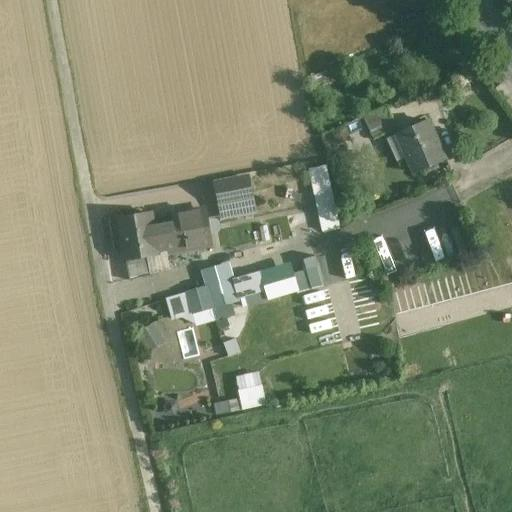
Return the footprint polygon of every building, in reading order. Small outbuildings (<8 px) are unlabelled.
[(335,82),(331,71),(309,79),(314,90),(335,82)] [(386,107),(363,117),(373,140),(396,129),(386,107)] [(427,121),(386,140),(396,163),(407,158),(414,174),(444,160),(427,121)] [(344,128),(333,133),(338,144),(349,139),(344,128)] [(325,167),(309,170),(323,232),(338,228),(328,181),(325,167)] [(247,179),(216,185),(219,204),(251,198),(247,179)] [(355,181),(344,192),(354,203),(365,193),(355,181)] [(251,198),(219,204),(222,220),(254,214),(251,198)] [(174,222),(151,226),(150,214),(110,221),(114,249),(122,247),(124,259),(210,245),(204,211),(172,216),(174,222)] [(246,304),(321,286),(313,255),(299,259),(302,269),(290,272),(288,262),(257,269),(261,287),(243,291),(246,304)] [(206,288),(166,300),(171,320),(192,314),(195,324),(233,314),(229,302),(237,300),(228,267),(202,274),(206,288)] [(233,314),(195,324),(203,353),(225,344),(230,356),(239,353),(234,340),(232,336),(237,329),(233,314)] [(153,325),(138,334),(145,345),(160,336),(153,325)] [(266,405),(262,386),(239,391),(240,399),(215,404),(217,415),(243,410),(266,405)]
